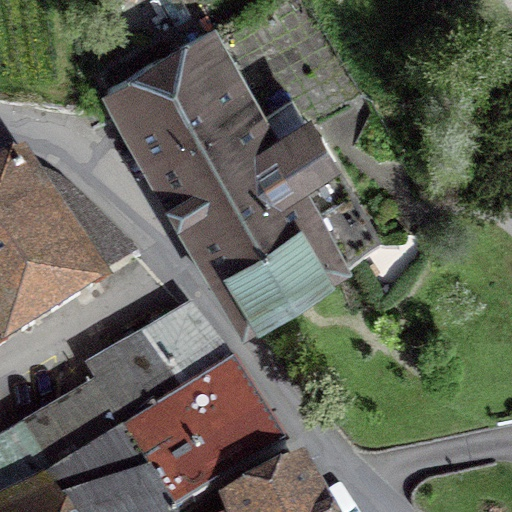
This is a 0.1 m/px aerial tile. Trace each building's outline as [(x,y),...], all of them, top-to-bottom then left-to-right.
[(212,27),(107,87),(175,203),(305,126),(290,101),(265,116),(212,27)] [(314,141),(305,126),(175,203),(244,319),(377,236),(321,136),(314,141)] [(132,251),(55,178),(20,166),(0,179),(0,344),(96,282),(93,278),(132,251)] [(0,501),(120,436),(234,365),(190,312),(118,354),(127,371),(0,445),(0,501)] [(120,436),(166,511),(188,511),(287,451),(234,365),(120,436)] [(166,511),(120,436),(0,501),(0,511),(166,511)] [(325,511),(299,465),(225,509),(225,511),(325,511)]
